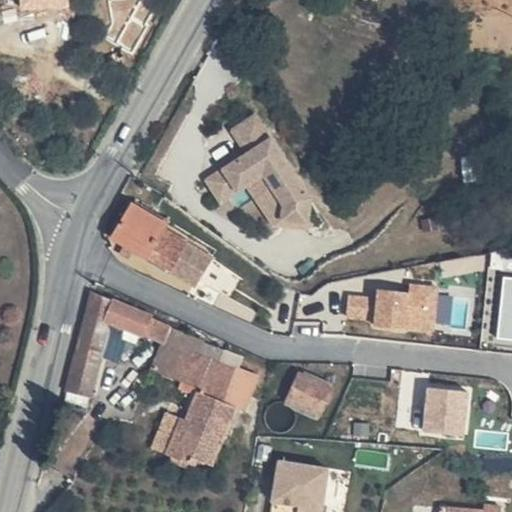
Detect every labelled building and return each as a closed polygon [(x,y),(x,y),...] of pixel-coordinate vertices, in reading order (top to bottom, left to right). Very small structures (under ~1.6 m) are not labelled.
[(236,125),(215,143),(232,162),(253,144),(236,125)] [(232,162),(198,192),(215,211),(239,191),(255,176),(280,205),(278,220),(303,223),(301,198),(253,144),(232,162)] [(255,176),(239,191),(271,226),(278,220),(280,205),(255,176)] [(197,259),(116,211),(110,221),(106,219),(98,233),(112,242),(120,248),(184,284),(197,259)] [(120,248),(112,242),(107,250),(116,254),(120,248)] [(500,335),(511,336),(511,274),(506,274),(500,335)] [(434,332),(442,288),(381,278),(374,322),(434,332)] [(487,281),(487,335),(501,335),(501,281),(487,281)] [(146,414),(144,419),(163,422),(192,344),(79,291),(56,392),(78,398),(98,321),(129,336),(119,361),(166,383),(151,415),(146,414)] [(163,422),(144,419),(130,450),(158,463),(162,457),(177,463),(205,402),(209,400),(221,372),(207,366),(212,355),(192,344),(163,422)] [(324,389),(293,371),(281,394),(314,410),(324,389)] [(424,430),(469,436),(475,385),(430,379),(424,430)] [(132,408),(128,417),(144,419),(146,414),(132,408)] [(130,450),(144,419),(128,417),(115,444),(130,450)] [(272,464),(262,511),(312,511),(321,474),(272,464)] [(487,511),(488,503),(470,502),(468,507),(430,503),(428,511),(487,511)]
